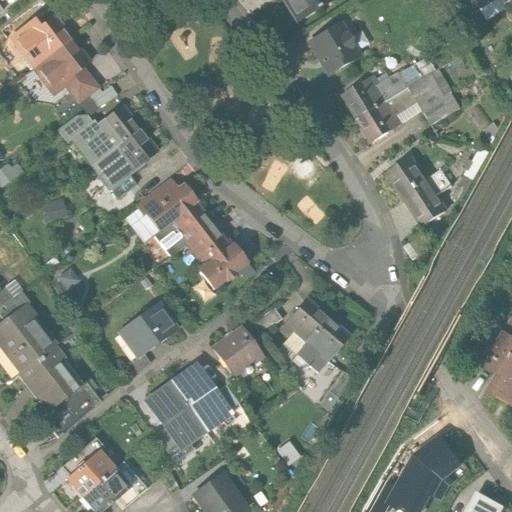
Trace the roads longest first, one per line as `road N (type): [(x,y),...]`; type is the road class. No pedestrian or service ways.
road 1 (residential): [(94,0),(221,178),(360,286)]
road 2 (residential): [(360,286),(375,260),(369,203),(339,151),(218,0)]
road 3 (residential): [(511,456),(390,308),(360,286)]
